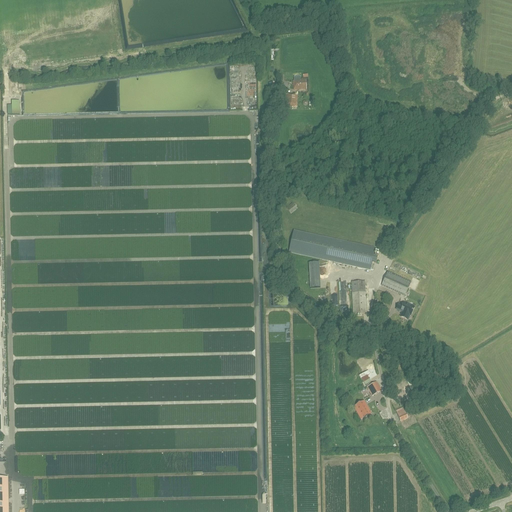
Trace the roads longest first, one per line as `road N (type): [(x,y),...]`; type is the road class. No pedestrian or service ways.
road 1 (track): [(511,94),(498,96),(428,190),(375,288)]
road 2 (unclassified): [(447,511),(389,414),(371,334),(375,288)]
